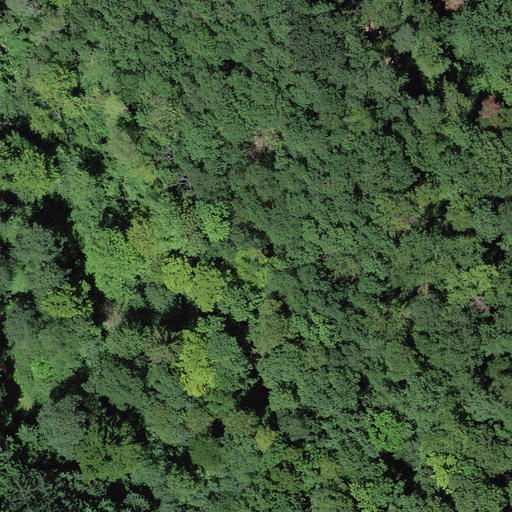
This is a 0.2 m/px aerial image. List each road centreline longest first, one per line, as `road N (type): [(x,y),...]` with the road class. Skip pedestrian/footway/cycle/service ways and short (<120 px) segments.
road 1 (track): [(457,511),(273,423),(176,346),(115,287),(0,146)]
road 2 (track): [(0,404),(94,502)]
